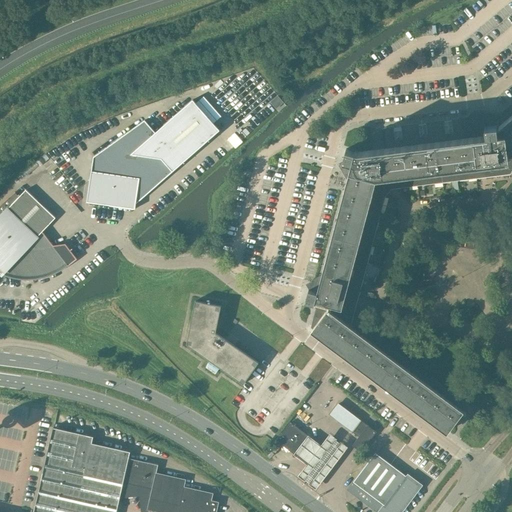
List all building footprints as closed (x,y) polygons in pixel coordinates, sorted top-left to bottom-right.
[(219,130),(193,99),(155,132),(144,120),(93,157),(87,202),(88,202),(89,196),(135,202),(134,208),(135,209),(136,200),(159,176),(169,170),(170,169),(172,171),(219,130)] [(511,164),(511,103),(501,113),(476,116),(384,127),(387,151),(357,155),(357,152),(355,152),(355,150),(346,148),(343,160),(352,162),(352,161),(355,162),(353,168),(321,290),(320,294),(317,293),(318,292),(308,290),(305,301),(314,304),(316,299),(318,300),(311,327),(449,431),(463,412),(349,326),(350,319),(352,320),(358,299),(383,204),(381,204),(386,188),(381,187),(382,184),(383,183),(387,182),(391,182),(392,187),(400,186),(401,188),(484,177),(510,174),(509,165),(511,164)] [(42,231),(55,217),(26,189),(19,196),(15,192),(15,191),(7,198),(0,205),(0,272),(1,273),(1,274),(1,275),(2,273),(5,274),(9,276),(13,277),(16,278),(20,278),(24,278),(28,278),(32,278),(36,278),(40,277),(43,276),(47,275),(51,274),(54,272),(58,271),(61,269),(64,267),(67,264),(68,266),(77,259),(65,243),(53,245),(47,237),(42,231)] [(221,306),(210,303),(206,303),(195,300),(186,344),(209,360),(205,367),(214,373),(219,367),(243,384),(258,362),(230,343),(216,332),(221,306)] [(338,403),(337,405),(330,414),(352,431),(360,420),(338,403)] [(361,452),(376,432),(371,428),(360,420),(352,431),(359,436),(352,445),(356,448),(361,452)] [(310,437),(290,422),(277,440),(296,455),(310,437)] [(165,511),(216,511),(218,502),(212,500),(213,493),(184,486),(186,479),(157,473),(158,464),(129,458),(130,452),(92,443),(93,437),(53,428),(34,511),(36,511),(116,511),(120,496),(141,494),(143,509),(149,508),(165,511)] [(316,442),(310,437),(296,455),(302,460),(308,464),(302,472),(300,475),(318,488),(330,472),(337,462),(343,454),(348,447),(331,434),(325,441),(321,446),(316,442)] [(406,476),(375,452),(347,489),(377,511),(398,511),(419,485),(406,476)]
